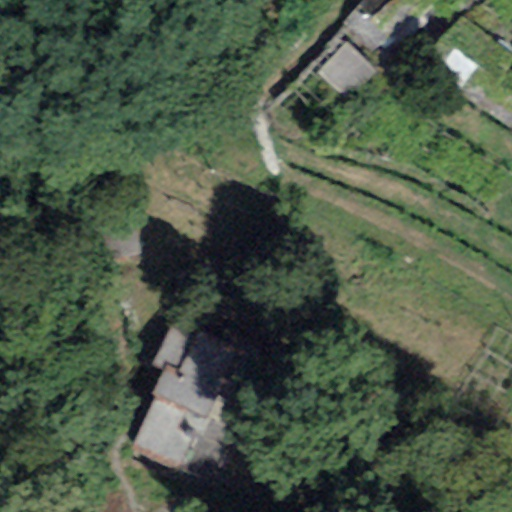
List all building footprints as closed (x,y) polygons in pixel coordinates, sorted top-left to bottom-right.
[(442,1),(440,0),(365,0),(359,6),(396,45),(442,1)] [(511,55),(492,42),(457,93),(511,130),(511,55)] [(345,43),(317,73),(348,101),(375,71),(345,43)] [(134,210),(95,221),(110,270),(149,258),(134,210)] [(132,452),(180,475),(241,349),(174,318),(152,365),(164,371),(151,397),(157,399),(132,452)]
